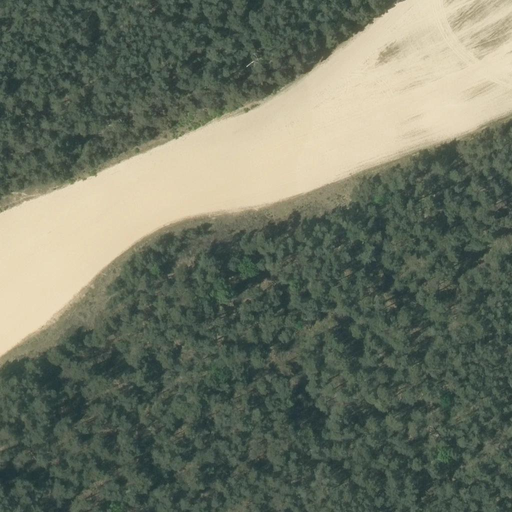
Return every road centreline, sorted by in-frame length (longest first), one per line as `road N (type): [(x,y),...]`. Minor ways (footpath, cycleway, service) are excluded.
road 1 (track): [(511,8),(116,220),(36,266),(0,301)]
road 2 (track): [(447,0),(356,94)]
